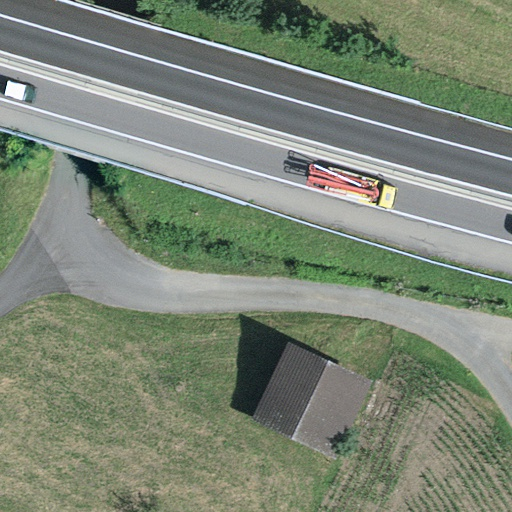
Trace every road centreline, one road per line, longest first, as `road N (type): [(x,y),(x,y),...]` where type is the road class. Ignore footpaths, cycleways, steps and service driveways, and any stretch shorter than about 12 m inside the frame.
road 1 (primary): [(511,180),(0,35)]
road 2 (primary): [(0,84),(511,227)]
road 3 (unclassified): [(119,0),(65,194),(42,251),(0,299)]
